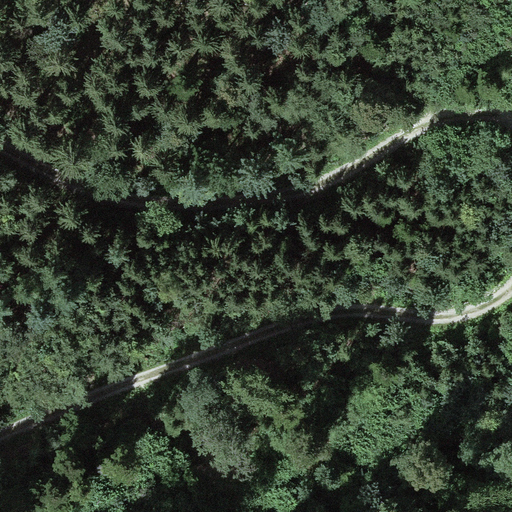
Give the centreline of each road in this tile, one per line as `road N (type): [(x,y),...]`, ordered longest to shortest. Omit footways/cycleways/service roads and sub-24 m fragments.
road 1 (track): [(511,120),(469,113),(403,134),(318,182),(255,203),(173,214),(120,210),(0,151)]
road 2 (track): [(0,434),(311,316),(368,310),(431,321),(493,305),(511,288)]
